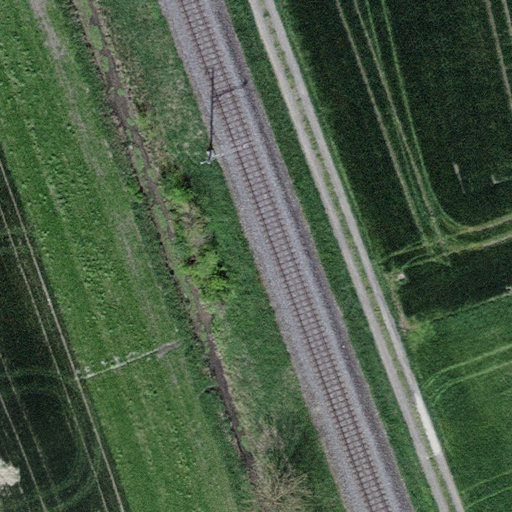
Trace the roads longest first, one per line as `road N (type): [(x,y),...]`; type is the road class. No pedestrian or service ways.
road 1 (track): [(261,0),(454,511)]
road 2 (track): [(227,511),(38,0)]
